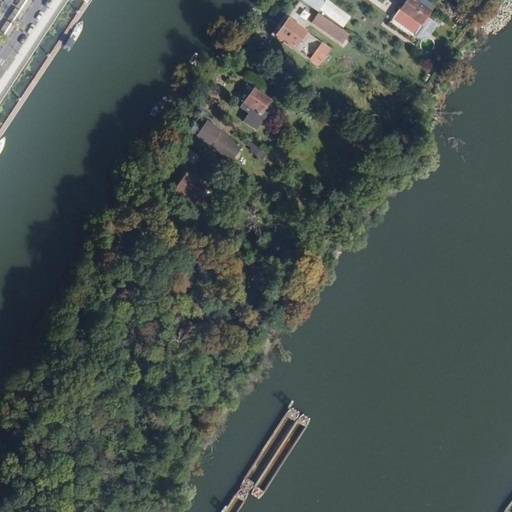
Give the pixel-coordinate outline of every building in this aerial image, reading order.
[(301,0),(320,13),(325,6),(316,0),(301,0)] [(399,0),(375,0),(372,4),(389,17),(401,1),(399,0)] [(408,0),(404,0),(396,11),(418,28),(428,14),(408,0)] [(341,45),(348,34),(316,13),(309,23),(341,45)] [(277,38),(317,66),(328,50),(288,21),(277,38)] [(252,89),(242,103),(256,113),(266,99),(252,89)] [(203,121),(194,135),(229,159),(239,144),(203,121)] [(253,144),(248,149),(260,160),(265,155),(253,144)] [(183,160),(190,164),(194,157),(188,152),(183,160)] [(182,176),(173,189),(176,192),(181,195),(190,181),(182,176)]
